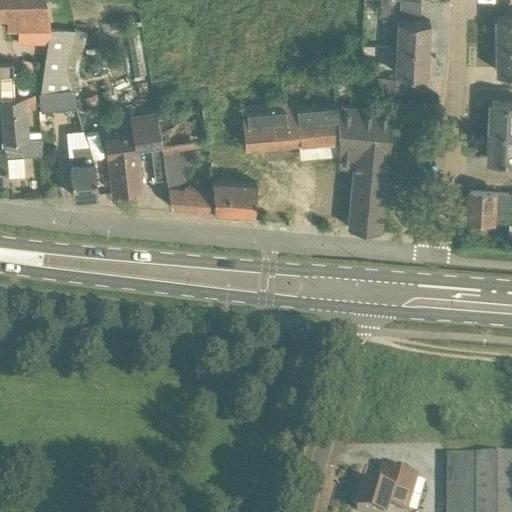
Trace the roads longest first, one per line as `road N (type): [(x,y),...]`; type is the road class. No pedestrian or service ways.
road 1 (unclassified): [(438,259),(0,212)]
road 2 (primary): [(363,292),(0,253)]
road 3 (residential): [(438,259),(461,0)]
road 4 (unclassified): [(306,511),(363,292)]
road 5 (track): [(511,360),(392,347),(355,329)]
road 6 (primary): [(511,304),(363,292)]
